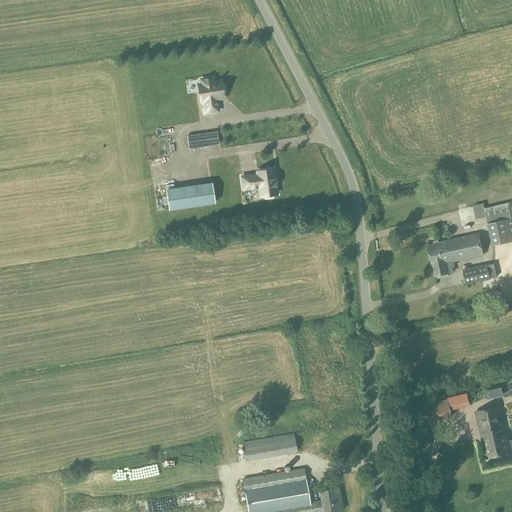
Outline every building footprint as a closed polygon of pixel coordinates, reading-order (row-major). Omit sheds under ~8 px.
[(198,85),(199,92),(201,102),(204,101),(205,113),(218,111),(216,99),(223,98),(222,94),(224,93),(223,87),(221,86),(220,82),(214,83),(213,78),(201,80),(201,85),(198,85)] [(205,133),(187,136),(189,149),(207,147),(205,133)] [(242,177),(243,190),(259,187),(260,196),(264,196),(266,198),(272,197),(273,195),(276,194),(276,192),(277,192),(275,183),(275,184),(273,170),(257,172),(257,175),(242,177)] [(214,203),(211,184),(166,190),(169,210),(214,203)] [(511,208),(511,202),(485,208),(489,223),(488,223),(491,238),(511,233),(511,208)] [(433,243),(427,244),(432,265),(434,276),(453,272),(452,267),(454,267),(453,261),(483,255),(478,233),(439,242),(437,240),(433,241),(433,243)] [(486,265),(463,270),(466,284),(490,279),(486,265)] [(487,399),(497,397),(496,388),(485,391),(487,399)] [(436,419),(452,415),(448,400),(424,405),(428,423),(436,421),(436,419)] [(485,458),(510,452),(499,406),(475,412),(485,458)] [(245,460),(296,452),(293,434),(243,443),(245,460)] [(303,469),(242,480),(248,511),(311,511),(310,503),(303,469)] [(322,501),(310,503),(311,511),(331,511),(342,510),(340,498),(338,498),(336,490),(339,489),(339,488),(320,492),(322,501)]
